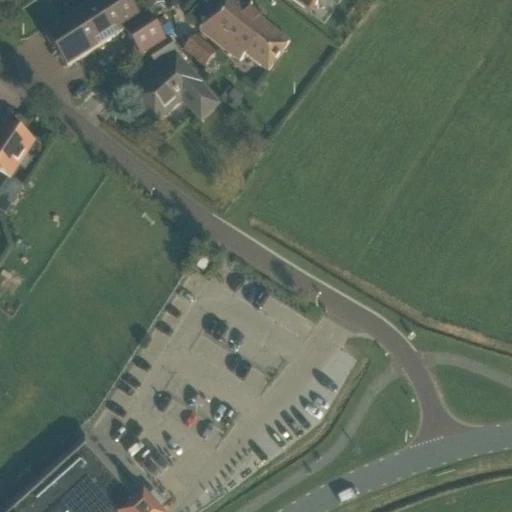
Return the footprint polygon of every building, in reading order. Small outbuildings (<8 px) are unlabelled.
[(140,22),(126,0),(99,0),(44,36),(66,70),(124,33),(140,22)] [(138,0),(149,15),(164,6),(159,0),(138,0)] [(291,44),(233,0),(226,0),(200,31),(241,63),(245,58),(268,76),(291,44)] [(289,0),(310,15),(315,8),(320,0),(289,0)] [(141,58),(146,55),(165,43),(148,17),(140,22),(124,33),(141,58)] [(204,70),(217,56),(195,38),(182,53),(204,70)] [(168,41),(165,43),(146,55),(156,69),(178,55),(168,41)] [(200,123),(217,108),(198,87),(199,86),(176,60),(131,101),(154,127),(182,102),(200,123)] [(233,93),(227,100),(236,108),(242,100),(233,93)] [(0,175),(8,181),(32,144),(7,128),(0,137),(0,175)] [(1,197),(0,198),(0,216),(2,217),(11,204),(1,197)] [(154,511),(143,498),(140,501),(84,440),(3,511),(154,511)]
